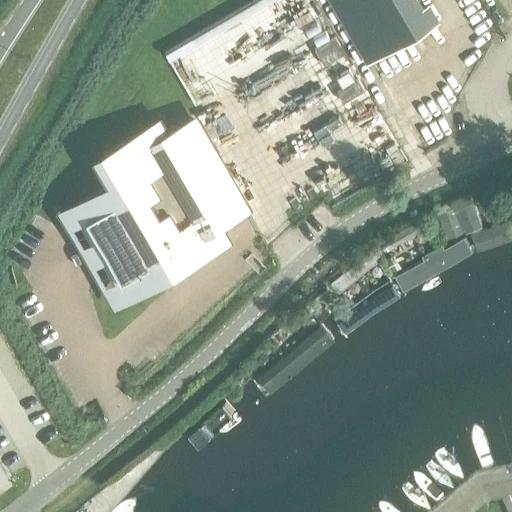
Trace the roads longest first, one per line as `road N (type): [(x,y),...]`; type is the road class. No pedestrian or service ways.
road 1 (unclassified): [(18,511),(205,356),(337,228),(511,140)]
road 2 (secondary): [(0,141),(81,0)]
road 3 (unknown): [(495,108),(473,87),(465,20),(454,0)]
